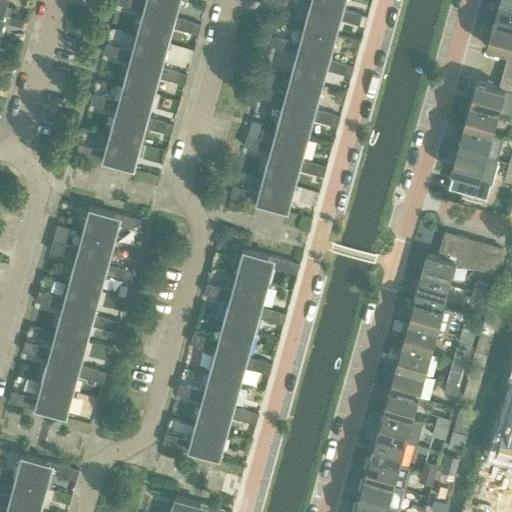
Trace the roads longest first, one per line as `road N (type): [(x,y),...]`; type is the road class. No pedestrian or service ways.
road 1 (residential): [(97,511),(108,467),(141,433),(193,236),(185,191),(236,0)]
road 2 (residential): [(328,511),(472,0)]
road 3 (residential): [(387,0),(248,511)]
road 4 (residential): [(0,324),(38,197),(36,176),(15,152)]
road 5 (residential): [(15,152),(57,0)]
